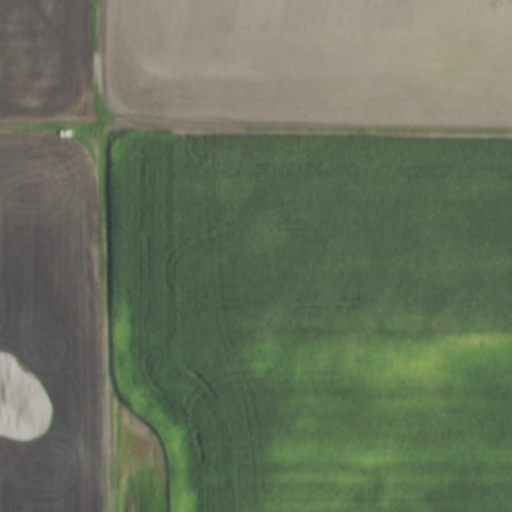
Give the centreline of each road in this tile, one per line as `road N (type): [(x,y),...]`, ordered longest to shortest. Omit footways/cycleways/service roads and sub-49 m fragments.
road 1 (track): [(118,511),(108,0)]
road 2 (track): [(511,127),(0,127)]
